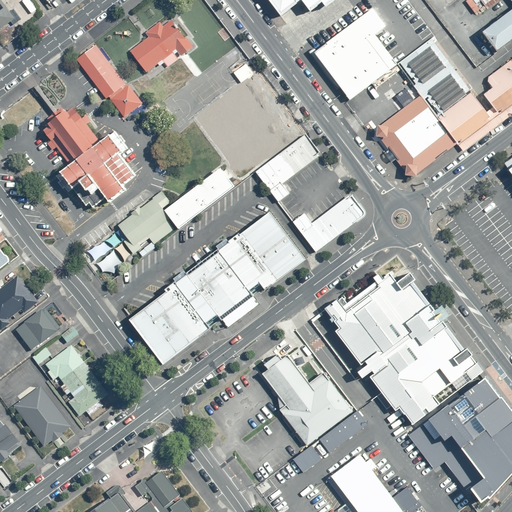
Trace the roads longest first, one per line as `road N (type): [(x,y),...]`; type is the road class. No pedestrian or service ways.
road 1 (tertiary): [(387,231),(161,399)]
road 2 (residential): [(0,197),(161,399)]
road 3 (tertiary): [(237,0),(390,203)]
road 4 (tertiary): [(161,399),(14,511)]
road 5 (tertiary): [(413,236),(511,361)]
road 6 (residential): [(161,399),(244,511)]
road 7 (residential): [(0,81),(106,0)]
